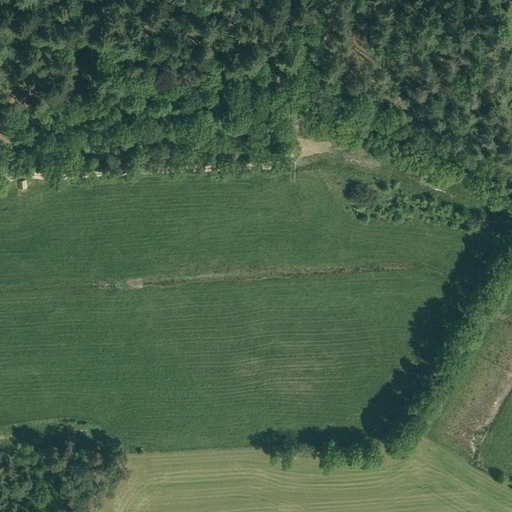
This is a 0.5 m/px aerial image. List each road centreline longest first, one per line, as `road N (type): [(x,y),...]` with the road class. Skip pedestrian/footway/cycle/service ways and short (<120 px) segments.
road 1 (track): [(301,90),(291,108),(292,153),(277,166),(31,174),(0,183)]
road 2 (track): [(0,34),(183,58),(301,90)]
